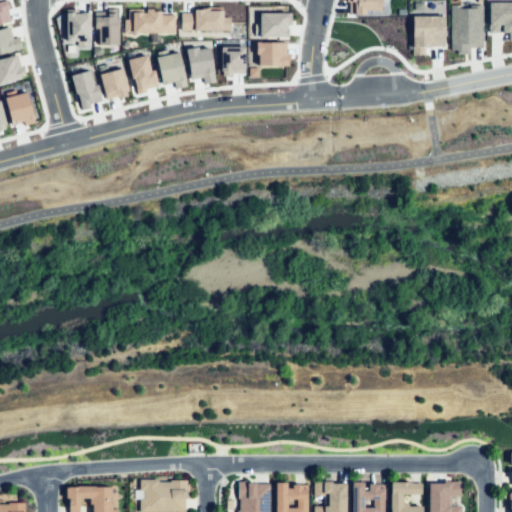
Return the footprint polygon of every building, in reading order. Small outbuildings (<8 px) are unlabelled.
[(0,0),(0,22),(8,20),(2,0),(0,0)] [(343,0),(344,1),(347,2),(347,14),(365,14),(365,10),(379,10),(379,0),(343,0)] [(511,1),(487,2),(487,33),(506,32),(506,40),(511,40),(511,1)] [(481,4),(449,4),(448,52),(468,52),(468,47),(481,47),(481,4)] [(228,30),(228,16),(221,16),(221,9),(179,10),(179,31),(228,30)] [(116,44),(116,10),(93,10),(93,29),(96,29),(96,44),(116,44)] [(123,32),(173,32),(173,10),(127,10),(126,18),(123,18),(123,32)] [(88,41),(89,13),(65,12),(64,41),(88,41)] [(287,36),(287,12),(257,13),(258,37),(287,36)] [(442,15),(410,16),(411,54),(423,54),(423,46),(443,46),(442,15)] [(9,38),(6,27),(0,28),(0,53),(20,49),(17,36),(9,38)] [(286,41),(254,42),(255,65),(286,64),(286,41)] [(201,83),(213,82),(209,45),(185,48),(188,78),(201,77),(201,83)] [(243,74),(243,46),(219,46),(219,74),(243,74)] [(0,57),(0,83),(19,79),(13,55),(0,57)] [(149,70),(146,55),(127,58),(133,92),(156,87),(153,69),(149,70)] [(97,65),(102,99),(126,95),(122,68),(106,70),(105,63),(97,65)] [(256,77),(257,67),(247,67),(247,77),(256,77)] [(78,108),(100,102),(96,84),(92,85),(88,70),(69,75),(78,108)] [(2,97),(10,124),(21,121),(22,125),(33,122),(25,91),(2,97)] [(179,479),(135,480),(135,491),(140,490),(140,499),(135,499),(135,511),(160,511),(159,499),(179,499),(179,479)] [(267,511),(268,482),(236,481),(235,511),(267,511)] [(273,511),(305,511),(305,485),(285,486),(285,481),(273,482),(273,511)] [(459,511),(459,500),(458,500),(458,482),(426,481),(425,511),(459,511)] [(344,511),(344,482),(311,482),(311,496),(322,496),(322,506),(311,506),(311,511),(344,511)] [(382,511),(383,485),(364,484),(364,482),(350,482),(349,511),(382,511)] [(388,511),(420,511),(421,505),(401,505),(401,494),(420,494),(420,482),(388,482),(388,511)] [(114,511),(114,484),(67,484),(67,511),(80,511),(80,501),(91,501),(91,511),(114,511)] [(21,511),(21,502),(0,502),(0,511),(21,511)]
